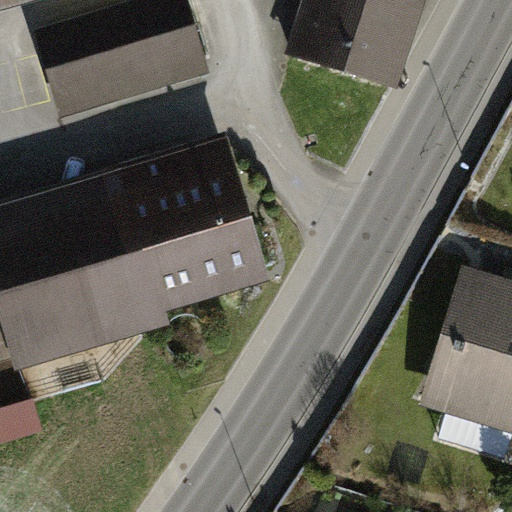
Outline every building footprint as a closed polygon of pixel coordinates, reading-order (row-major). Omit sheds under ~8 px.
[(0,0),(0,16),(58,0),(0,0)] [(188,0),(145,0),(39,33),(66,119),(212,73),(188,0)] [(306,0),(289,53),(395,88),(424,0),(306,0)] [(277,280),(232,130),(0,198),(0,314),(14,359),(17,372),(173,325),(170,312),(277,280)] [(511,287),(462,272),(421,407),(511,435),(511,287)] [(0,363),(14,359),(0,314),(0,363)]
